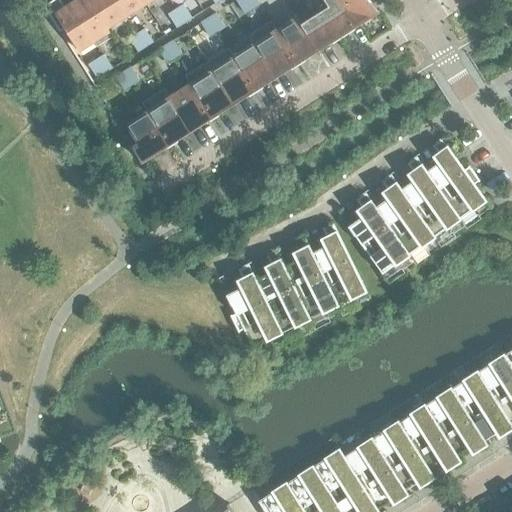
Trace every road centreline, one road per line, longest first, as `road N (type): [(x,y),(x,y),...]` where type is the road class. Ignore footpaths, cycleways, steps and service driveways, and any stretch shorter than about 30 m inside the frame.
road 1 (residential): [(158,184),(421,16)]
road 2 (residential): [(479,106),(333,195),(328,208),(218,268)]
